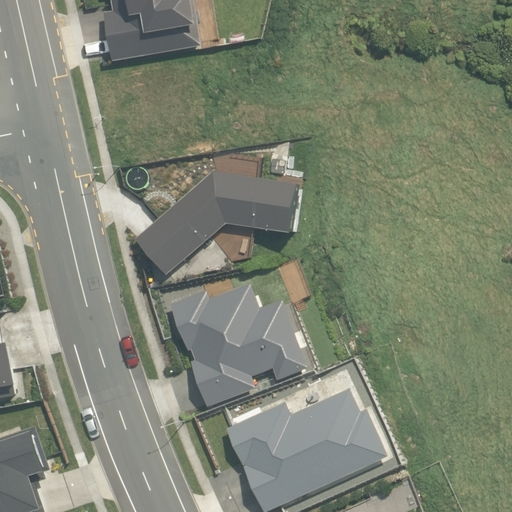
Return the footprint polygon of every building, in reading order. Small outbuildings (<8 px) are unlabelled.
[(115,63),(204,48),(201,29),(196,0),(113,0),(115,6),(116,14),(107,15),(115,63)] [(304,188),(217,173),(138,241),(169,277),(229,225),(296,237),(304,188)] [(312,367),(285,303),(262,311),(253,286),(211,301),(209,293),(174,307),(191,352),(194,351),(198,362),(194,363),(211,407),(260,388),(255,376),(276,368),(281,380),(312,367)] [(21,383),(13,342),(7,343),(1,309),(0,309),(0,398),(19,395),(17,384),(21,383)] [(267,511),(269,511),(391,456),(370,410),(364,413),(353,388),(293,416),(288,403),(230,428),(267,511)] [(53,469),(38,426),(0,439),(0,511),(48,511),(38,482),(48,479),(45,472),(53,469)]
